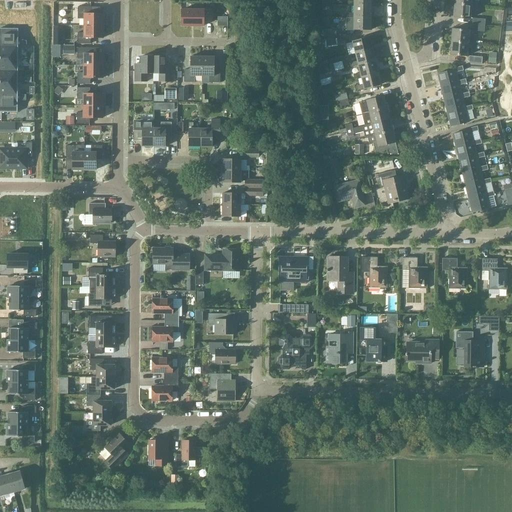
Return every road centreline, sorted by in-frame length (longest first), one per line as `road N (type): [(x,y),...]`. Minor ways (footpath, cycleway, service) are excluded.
road 1 (residential): [(256,390),(239,419),(151,420),(136,412),(134,245),(144,231)]
road 2 (residential): [(511,394),(256,390)]
road 3 (residential): [(446,233),(257,232)]
road 4 (residential): [(446,233),(403,61)]
road 5 (residential): [(207,231),(207,160),(117,160)]
road 6 (residential): [(256,390),(257,232)]
road 7 (residential): [(117,160),(118,39)]
